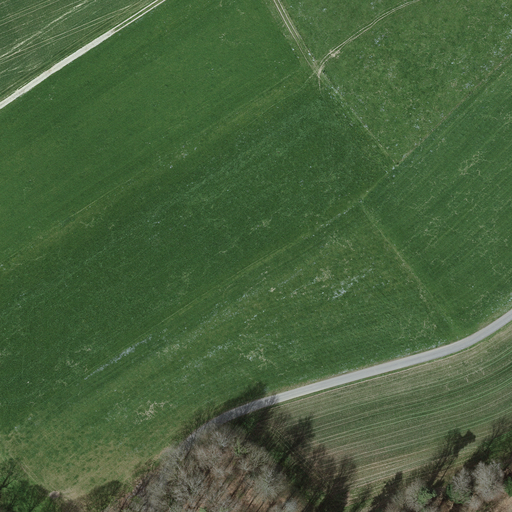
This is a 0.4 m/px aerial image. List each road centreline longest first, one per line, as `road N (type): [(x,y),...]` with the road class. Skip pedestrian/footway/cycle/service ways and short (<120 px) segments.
road 1 (unclassified): [(511,313),(439,352),(217,421),(175,459),(155,511)]
road 2 (track): [(0,105),(161,0)]
